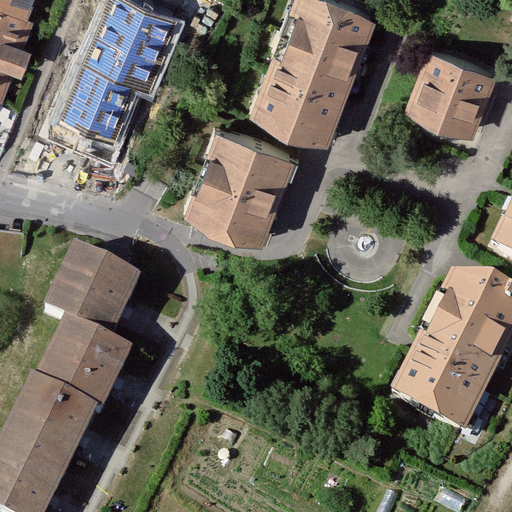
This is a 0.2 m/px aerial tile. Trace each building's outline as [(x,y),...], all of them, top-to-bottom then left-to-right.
[(0,0),(0,1),(34,20),(42,0),(0,0)] [(149,94),(179,21),(127,0),(111,0),(84,68),(140,90),(149,94)] [(329,141),(376,16),(350,0),(292,0),(290,7),(298,10),(280,52),(273,50),(250,112),(288,130),(329,141)] [(0,100),(13,69),(23,72),(31,48),(24,45),(34,20),(0,1),(0,100)] [(497,74),(428,47),(404,108),(473,135),(497,74)] [(140,90),(84,68),(61,125),(116,147),(140,90)] [(262,240),(295,156),(217,126),(207,151),(210,152),(197,189),(193,188),(184,210),(262,240)] [(511,215),(506,228),(503,226),(492,248),(511,261),(511,215)] [(0,260),(22,263),(25,237),(0,234),(0,260)] [(141,283),(74,250),(45,310),(67,321),(112,343),(141,283)] [(468,434),(511,344),(511,292),(494,284),(451,277),(441,297),(451,301),(430,342),(421,338),(391,397),(468,434)] [(133,354),(112,343),(67,321),(36,381),(100,413),(104,415),(133,354)] [(0,511),(48,511),(100,413),(36,381),(32,379),(0,443),(0,511)]
